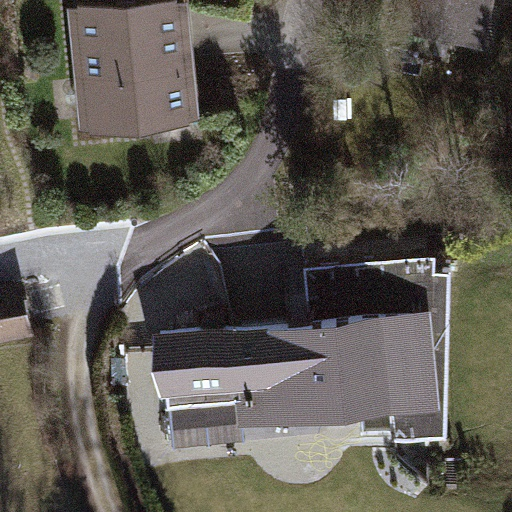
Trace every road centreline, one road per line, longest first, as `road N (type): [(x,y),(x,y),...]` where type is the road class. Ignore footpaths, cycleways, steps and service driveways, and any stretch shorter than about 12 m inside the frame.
road 1 (track): [(91,245),(85,409),(114,511)]
road 2 (track): [(0,253),(230,232)]
